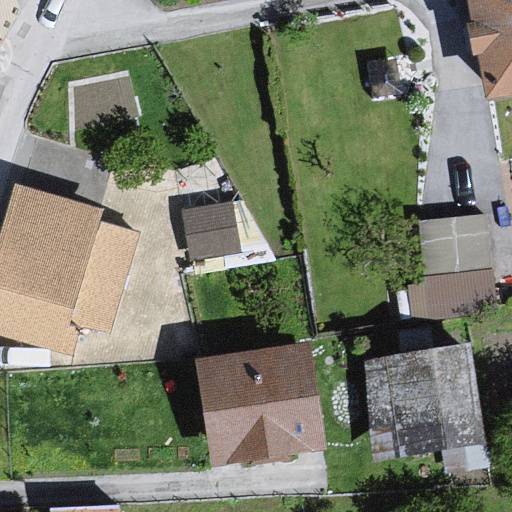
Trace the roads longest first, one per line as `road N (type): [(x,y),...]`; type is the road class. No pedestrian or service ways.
road 1 (unknown): [(47,9),(276,8),(322,0)]
road 2 (residential): [(53,0),(0,138)]
